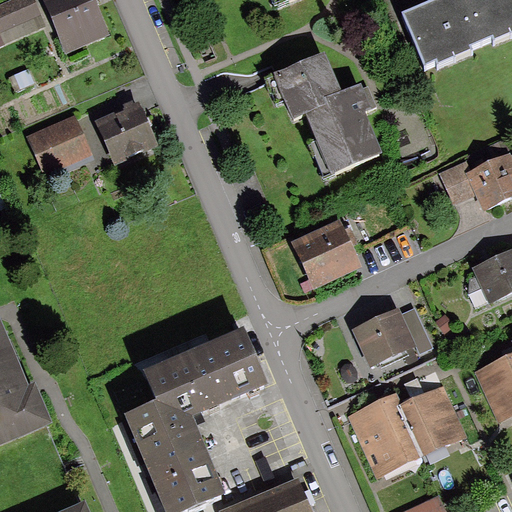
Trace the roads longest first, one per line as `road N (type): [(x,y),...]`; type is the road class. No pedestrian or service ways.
road 1 (residential): [(128,0),(272,335)]
road 2 (residential): [(511,223),(272,335)]
road 3 (residential): [(272,335),(347,511)]
